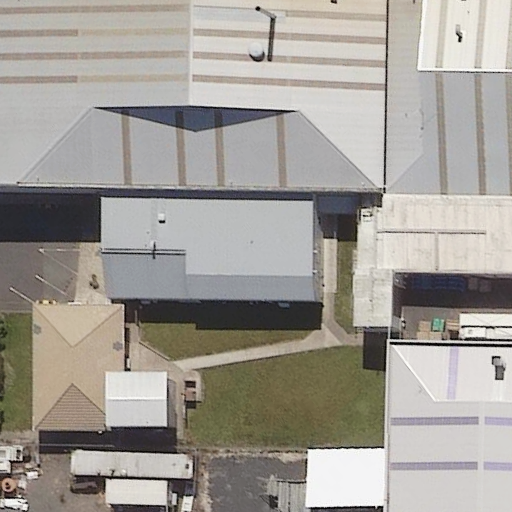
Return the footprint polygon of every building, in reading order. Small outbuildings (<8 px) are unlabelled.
[(1,0),(1,174),(397,175),(397,0),(1,0)] [(511,0),(397,0),(397,175),(511,174),(511,0)] [(511,174),(397,175),(396,268),(511,268),(511,174)] [(336,193),(128,192),(128,287),(336,288),(336,193)] [(150,305),(60,304),(60,418),(149,418),(150,305)] [(511,511),(511,328),(405,328),(404,511),(511,511)] [(379,436),(224,436),(224,507),(378,507),(379,436)] [(0,485),(53,485),(53,511),(73,511),(74,485),(132,485),(132,449),(0,449),(0,485)]
